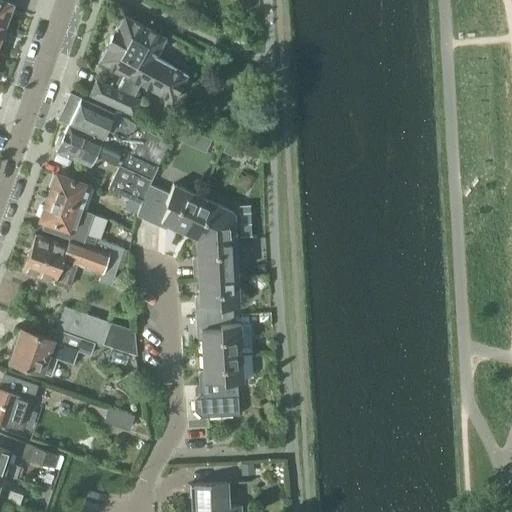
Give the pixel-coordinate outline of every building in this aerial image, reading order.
[(0,0),(0,24),(3,25),(11,3),(2,0),(0,0)] [(140,99),(133,96),(140,83),(172,100),(187,73),(154,55),(164,36),(123,14),(98,60),(124,74),(117,89),(95,79),(89,94),(133,114),(140,99)] [(58,118),(68,122),(157,165),(168,142),(160,136),(137,124),(70,92),(58,118)] [(157,165),(68,122),(62,134),(58,135),(53,145),(55,149),(89,165),(94,153),(118,164),(107,188),(116,192),(139,204),(149,183),(157,165)] [(55,173),(47,196),(81,208),(89,185),(55,173)] [(161,189),(149,183),(139,204),(140,204),(134,214),(135,215),(146,220),(161,189)] [(168,192),(161,189),(146,220),(159,226),(161,221),(183,232),(185,229),(200,196),(173,183),(168,192)] [(81,208),(47,196),(39,218),(71,230),(68,239),(82,243),(85,234),(73,230),(81,208)] [(233,211),(200,196),(185,229),(195,233),(195,241),(235,238),(233,211)] [(82,243),(68,239),(66,245),(34,232),(21,270),(68,286),(77,264),(101,272),(98,281),(111,285),(124,247),(96,237),(93,247),(82,243)] [(235,238),(195,241),(198,278),(237,276),(235,238)] [(237,276),(198,278),(199,302),(194,303),(195,316),(233,314),(232,306),(238,305),(237,276)] [(64,306),(56,328),(95,342),(137,357),(134,330),(64,306)] [(233,323),(233,314),(195,316),(196,330),(200,330),(202,354),(241,352),(239,322),(233,323)] [(95,342),(56,328),(50,326),(47,336),(21,328),(9,362),(40,373),(41,372),(50,375),(56,357),(73,363),(77,350),(90,354),(95,342)] [(132,357),(112,351),(109,360),(129,366),(132,357)] [(241,352),(202,354),(203,378),(198,378),(198,384),(236,382),(236,381),(242,381),(241,352)] [(236,382),(198,384),(195,384),(194,386),(194,394),(196,396),(193,398),(194,411),(200,416),(238,414),(236,382)] [(16,393),(0,387),(0,420),(23,428),(33,400),(16,395),(16,393)] [(104,420),(128,428),(127,431),(151,439),(147,420),(132,416),(109,407),(104,420)] [(27,458),(54,467),(59,469),(62,457),(62,456),(31,445),(27,458)] [(0,472),(2,473),(15,478),(19,466),(6,462),(10,450),(0,446),(0,472)] [(253,463),(240,464),(241,473),(253,472),(253,463)] [(191,511),(240,511),(240,505),(229,506),(227,481),(188,484),(188,497),(190,497),(191,511)] [(19,504),(22,495),(9,490),(6,500),(19,504)]
